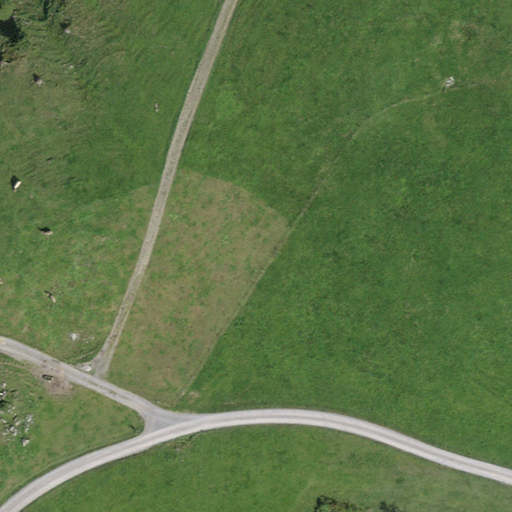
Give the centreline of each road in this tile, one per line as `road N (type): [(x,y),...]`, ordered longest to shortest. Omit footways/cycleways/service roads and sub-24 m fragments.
road 1 (track): [(189,420),(343,419),(511,477)]
road 2 (track): [(0,492),(189,420)]
